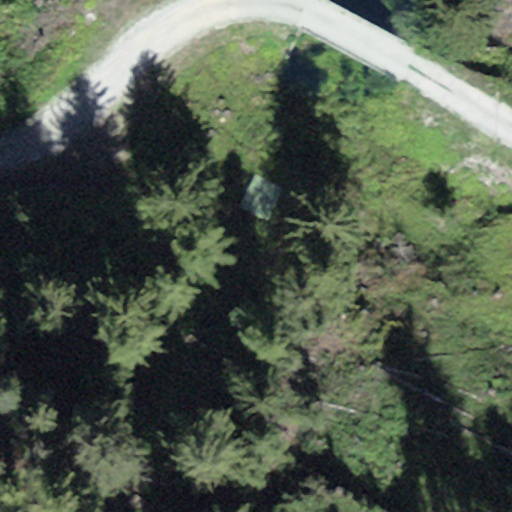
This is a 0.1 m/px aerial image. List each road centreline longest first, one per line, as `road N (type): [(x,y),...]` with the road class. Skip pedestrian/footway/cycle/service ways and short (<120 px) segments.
road 1 (track): [(511,132),(407,86),(288,0)]
road 2 (track): [(190,0),(163,8),(73,119),(0,146)]
